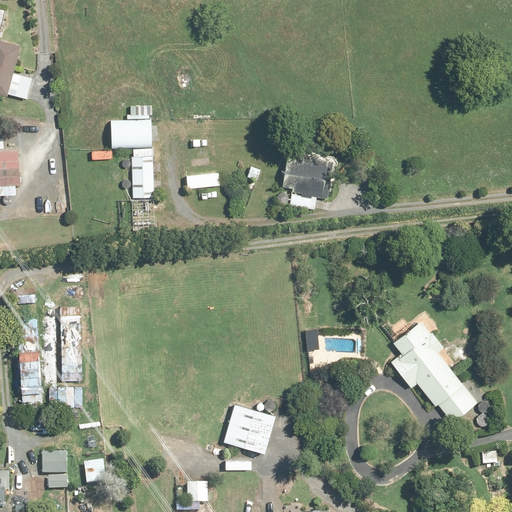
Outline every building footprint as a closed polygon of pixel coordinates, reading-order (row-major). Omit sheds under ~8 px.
[(0,95),(8,97),(9,93),(27,98),(33,78),(13,72),(20,47),(0,41),(0,95)] [(111,119),(111,148),(132,148),(152,148),(153,119),(128,119),(111,119)] [(0,195),(17,196),(17,186),(21,186),(21,147),(0,147),(0,195)] [(153,199),(154,148),(152,148),(132,148),(132,161),(132,166),(132,198),(152,199),(153,199)] [(113,159),(112,149),(91,151),(92,160),(113,159)] [(292,193),(290,205),(316,208),(318,197),(331,199),(336,156),(289,149),(283,192),(292,193)] [(215,168),(215,161),(193,162),(193,169),(215,168)] [(262,169),(251,165),(247,175),(258,179),(262,169)] [(220,174),(186,176),(187,187),(220,186),(220,174)] [(188,401),(175,269),(117,275),(132,426),(202,419),(200,404),(257,398),(244,262),(187,268),(200,400),(188,401)] [(390,362),(412,388),(417,384),(435,406),(438,404),(452,420),(477,400),(437,351),(444,345),(422,318),(393,342),(402,352),(390,362)] [(267,398),(265,402),(258,400),(256,409),(236,403),(225,442),(266,454),(281,402),(267,398)] [(199,423),(186,426),(188,436),(201,434),(199,423)] [(67,452),(41,452),(41,473),(48,473),(48,489),(66,490),(67,452)] [(497,462),(498,452),(483,452),(483,464),(494,464),(494,466),(500,466),(500,462),(497,462)] [(10,472),(0,471),(0,503),(7,504),(7,491),(10,491),(10,472)] [(202,483),(188,483),(187,503),(202,503),(202,483)]
